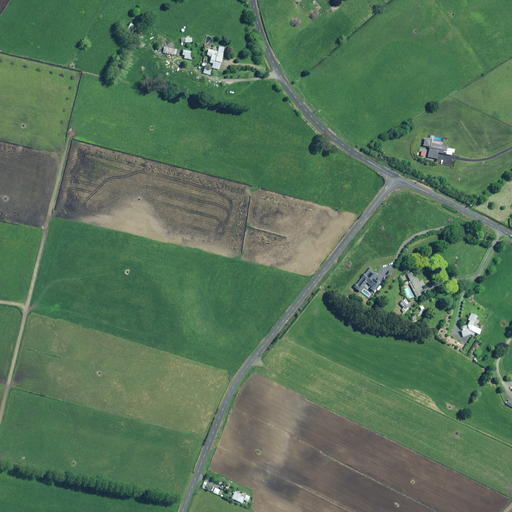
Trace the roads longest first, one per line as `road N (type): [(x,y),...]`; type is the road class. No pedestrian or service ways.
road 1 (unclassified): [(396,177),(237,379),(182,511)]
road 2 (unclassified): [(396,177),(311,117),(271,59),(253,0)]
road 3 (unclassified): [(511,235),(396,177)]
